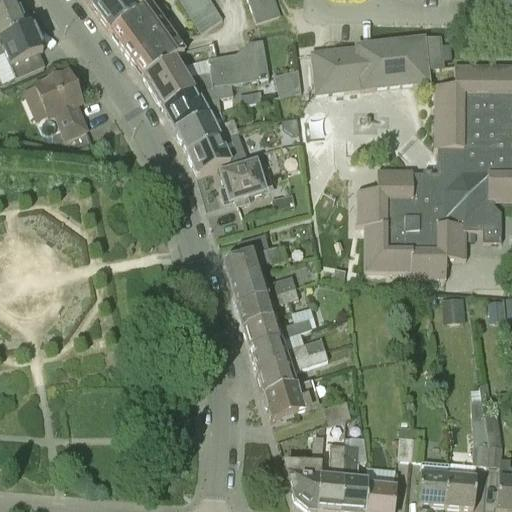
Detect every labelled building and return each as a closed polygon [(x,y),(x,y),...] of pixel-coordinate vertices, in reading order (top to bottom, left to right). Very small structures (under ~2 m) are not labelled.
[(81,0),(89,10),(103,0),(81,0)] [(103,0),(89,10),(108,36),(149,7),(159,0),(137,0),(131,4),(128,0),(103,0)] [(176,0),(182,9),(196,0),(176,0)] [(206,0),(196,0),(182,9),(188,19),(210,5),(206,0)] [(251,18),(274,10),(270,0),(268,0),(247,7),(251,18)] [(210,5),(188,19),(194,28),(215,15),(210,5)] [(142,83),(174,62),(184,56),(149,7),(108,36),(142,83)] [(0,45),(25,34),(25,33),(14,8),(7,11),(8,12),(0,15),(0,45)] [(251,18),(255,29),(278,21),(274,10),(251,18)] [(215,15),(194,28),(200,38),(221,24),(215,15)] [(8,71),(9,70),(15,84),(44,71),(38,58),(42,57),(30,30),(25,33),(25,34),(0,45),(0,59),(2,59),(8,71)] [(429,74),(442,73),(441,62),(439,43),(422,45),(421,44),(355,52),(355,53),(309,58),(315,100),(358,95),(358,97),(430,89),(429,74)] [(256,84),(268,83),(261,45),(250,47),(234,60),(233,60),(238,88),(256,84)] [(193,95),(230,90),(230,89),(238,88),(233,60),(207,65),(209,77),(185,81),(174,62),(142,83),(162,115),(193,95)] [(465,236),(481,236),(481,248),(500,249),(500,219),(492,211),(492,208),(511,207),(511,126),(511,107),(511,71),(454,72),(454,70),(453,70),(453,91),(432,91),(432,92),(433,154),(435,154),(435,179),(430,179),(430,175),(422,175),(422,179),(412,179),(412,175),(376,175),(376,195),(356,195),(355,231),(363,231),(362,278),(409,278),(409,285),(445,285),(445,265),(465,265),(465,236)] [(300,98),(297,75),(296,76),(273,81),(278,103),(286,101),(300,98)] [(54,123),(63,146),(86,136),(76,111),(80,109),(67,77),(21,96),(35,127),(45,123),(47,126),(54,123)] [(173,136),(220,118),(218,103),(232,101),(230,90),(193,95),(162,115),(173,136)] [(184,159),(237,139),(238,139),(233,124),(223,128),(220,118),(173,136),(184,159)] [(237,139),(184,159),(195,182),(245,160),(237,139)] [(72,164),(90,156),(87,149),(72,156),(62,155),(41,150),(42,148),(14,142),(12,152),(62,163),(72,164)] [(236,211),(248,207),(247,204),(266,198),(266,197),(273,195),(268,178),(261,180),(257,167),(219,179),(223,194),(220,195),(224,209),(234,206),(236,211)] [(294,211),(292,199),(271,204),(273,215),(294,211)] [(275,251),(271,252),(267,238),(240,247),(244,260),(221,267),(228,289),(261,278),(258,270),(279,264),(275,251)] [(235,311),(294,292),(291,281),(264,289),(261,278),(228,289),(235,311)] [(241,332),(274,322),(271,313),(298,304),(294,292),(235,311),(241,332)] [(428,315),(430,299),(408,296),(406,313),(428,315)] [(471,300),(439,304),(442,329),(474,326),(471,300)] [(502,307),(486,307),(487,327),(503,326),(502,307)] [(274,322),(241,332),(248,355),(281,345),(281,344),(311,334),(308,323),(277,332),(274,322)] [(248,355),(255,377),(324,355),(321,344),(284,355),(281,345),(248,355)] [(262,400),(295,389),(291,376),(327,365),(324,355),(255,377),(262,400)] [(269,426),(319,411),(315,396),(313,397),(310,385),(295,389),(262,400),(263,404),(263,407),(264,411),(266,414),(269,426)] [(489,407),(486,386),(478,387),(481,408),(489,407)] [(327,430),(350,423),(345,406),(322,413),(327,430)] [(472,451),(470,469),(447,468),(444,511),(472,511),(475,471),(486,472),(486,471),(487,451),(485,437),(480,407),(469,408),(472,451)] [(396,465),(410,466),(411,452),(408,432),(399,432),(398,443),(397,443),(396,465)] [(408,432),(411,452),(410,466),(420,467),(420,466),(421,466),(423,445),(424,433),(408,432)] [(494,511),(511,511),(511,471),(498,471),(498,464),(500,464),(501,452),(500,452),(498,436),(485,437),(487,451),(486,471),(498,472),(494,511)] [(363,511),(365,483),(356,483),(356,467),(366,467),(363,443),(343,441),(343,451),(342,451),(338,511),(363,511)] [(315,511),(318,479),(320,480),(321,444),(307,444),(307,461),(315,461),(314,469),(282,468),(293,504),(302,511),(315,511)] [(315,511),(338,511),(342,451),(329,450),(328,477),(332,477),(331,481),(320,480),(318,479),(315,511)] [(444,511),(447,468),(421,466),(420,466),(420,467),(419,469),(416,510),(436,511),(444,511)] [(365,483),(363,511),(391,511),(395,474),(366,472),(366,484),(365,483)]
